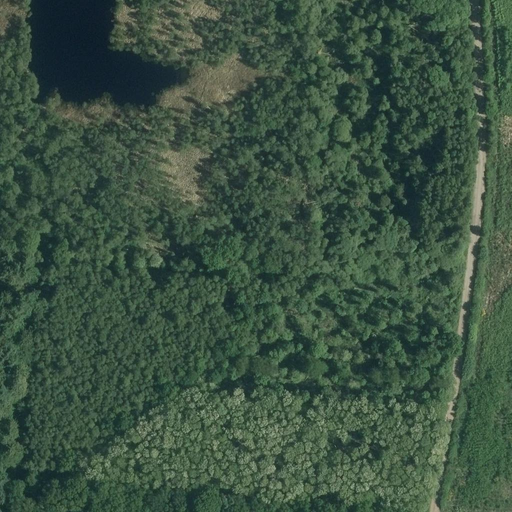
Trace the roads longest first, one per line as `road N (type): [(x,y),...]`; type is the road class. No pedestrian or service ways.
road 1 (track): [(474,0),(480,168),(456,376)]
road 2 (track): [(432,511),(456,376)]
